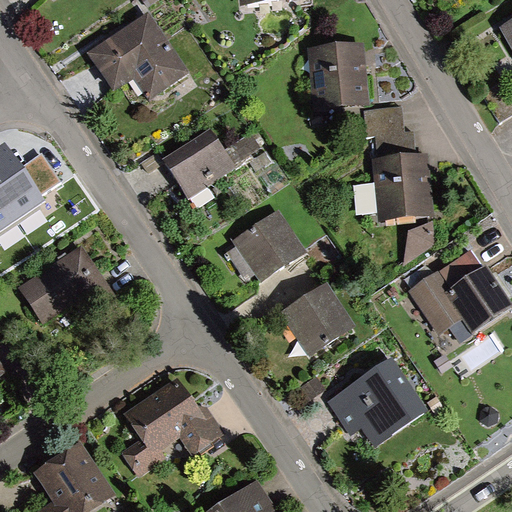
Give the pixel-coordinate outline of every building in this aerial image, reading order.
[(136,77),(150,99),(189,74),(149,13),(117,34),(88,53),(114,91),(136,77)] [(511,20),(500,27),(511,48),(511,20)] [(308,46),(314,110),(371,105),(367,60),(365,41),(308,46)] [(380,156),(415,153),(413,133),(405,133),(404,107),(363,117),(364,134),(378,133),(380,156)] [(165,158),(191,198),(236,169),(234,164),(260,147),(252,134),(226,151),(211,128),(165,158)] [(0,231),(44,202),(39,195),(60,181),(43,154),(22,168),(16,158),(5,143),(0,146),(0,231)] [(378,221),(435,217),(431,171),(430,152),(415,153),(380,156),(373,157),(378,221)] [(306,252),(280,213),(237,242),(264,281),(298,258),(306,252)] [(409,232),(407,260),(435,245),(432,222),(409,232)] [(80,247),(18,284),(41,322),(103,285),(80,247)] [(441,274),(412,294),(440,337),(464,321),(473,334),(511,307),(511,302),(487,265),(451,289),(441,274)] [(327,281),(280,312),(310,358),(358,327),(327,281)] [(392,360),(332,401),(354,433),(364,426),(378,445),(427,411),(392,360)] [(300,387),(306,398),(322,389),(316,378),(300,387)] [(145,438),(124,453),(139,476),(164,459),(160,452),(184,436),(196,453),(224,434),(215,421),(208,426),(198,411),(178,381),(129,414),(145,438)] [(55,500),(38,511),(96,511),(119,497),(80,439),(35,470),(55,500)] [(258,483),(214,511),(272,511),(276,510),(258,483)]
